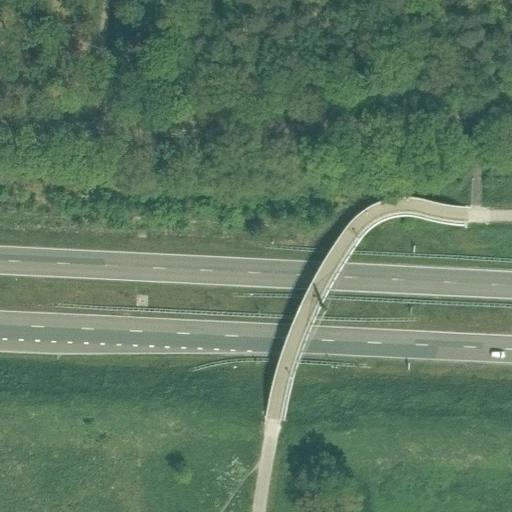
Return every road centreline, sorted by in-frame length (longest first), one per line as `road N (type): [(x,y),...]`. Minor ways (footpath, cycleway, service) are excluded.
road 1 (track): [(511,112),(178,134),(0,124)]
road 2 (primary): [(0,325),(511,350)]
road 3 (primary): [(511,286),(0,261)]
road 4 (track): [(105,0),(91,130)]
